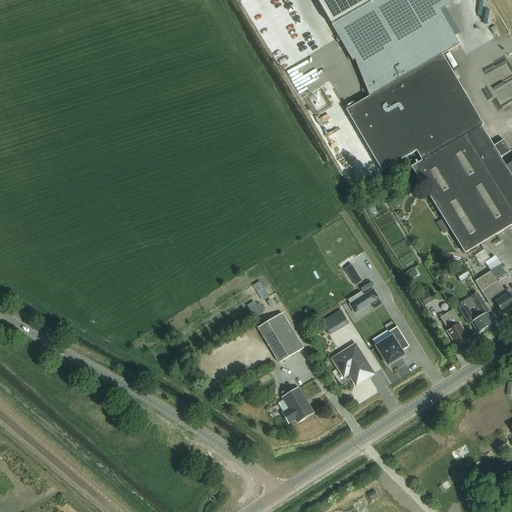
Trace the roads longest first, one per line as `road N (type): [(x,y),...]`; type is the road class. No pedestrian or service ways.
road 1 (unclassified): [(280,492),(192,426),(0,312)]
road 2 (tertiary): [(280,492),(511,344)]
